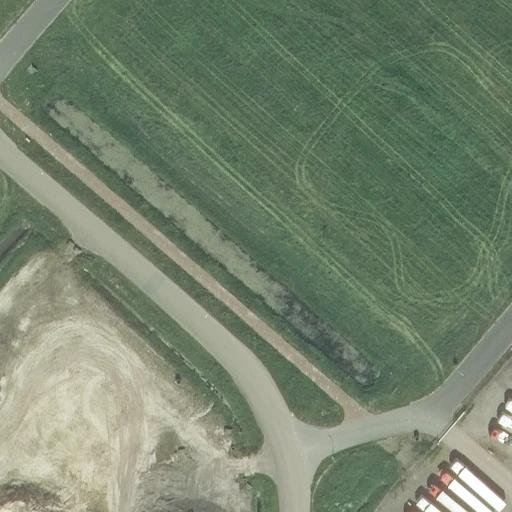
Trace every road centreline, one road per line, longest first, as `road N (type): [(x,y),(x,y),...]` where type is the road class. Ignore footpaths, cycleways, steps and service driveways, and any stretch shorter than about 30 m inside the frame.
road 1 (tertiary): [(289,455),(268,408),(208,337),(0,155)]
road 2 (residential): [(289,455),(430,417),(511,322)]
